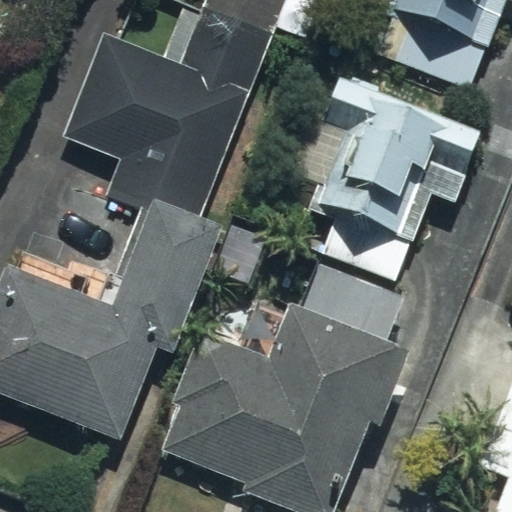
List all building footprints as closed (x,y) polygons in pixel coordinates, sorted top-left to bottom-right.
[(281,0),(204,0),(176,72),(99,42),(58,145),(113,167),(102,193),(191,228),(281,0)] [(511,0),(392,0),(387,16),(402,22),(386,63),(464,93),(500,1),(511,5),(511,0)] [(477,143),(332,80),(312,127),(340,139),(309,210),(334,221),(321,254),(391,284),(426,201),(447,210),(477,143)] [(217,246),(133,215),(97,313),(0,277),(0,415),(115,458),(155,351),(176,359),(217,246)] [(262,367),(192,339),(146,453),(246,494),(242,503),(265,511),(329,511),(362,432),(374,437),(404,363),(377,351),(395,305),(315,273),(294,324),(282,319),(262,367)] [(511,511),(511,374),(475,468),(510,481),(498,511),(511,511)]
